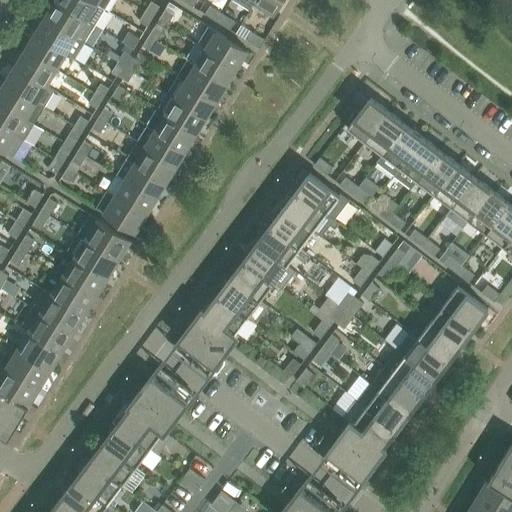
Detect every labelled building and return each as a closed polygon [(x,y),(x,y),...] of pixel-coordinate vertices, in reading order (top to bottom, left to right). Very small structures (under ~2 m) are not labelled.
[(95,24),(56,0),(46,17),(77,36),(85,41),(95,24)] [(106,8),(97,3),(92,0),(56,0),(95,24),(106,8)] [(110,0),(92,0),(97,3),(106,8),(110,0)] [(154,16),(160,5),(152,0),(146,10),(154,16)] [(235,0),(251,9),(256,1),(256,0),(235,0)] [(256,0),(256,1),(275,13),(283,0),(256,0)] [(210,5),(205,13),(218,21),(223,13),(210,5)] [(159,19),(168,24),(174,14),(166,8),(159,19)] [(154,16),(146,10),(139,20),(148,26),(154,16)] [(231,29),(236,20),(223,13),(218,21),(231,29)] [(85,41),(77,36),(46,17),(36,33),(67,52),(75,57),(85,41)] [(158,40),(164,30),(156,25),(149,35),(158,40)] [(198,42),(237,67),(248,50),(208,25),(198,42)] [(260,47),(266,39),(253,31),(247,39),(260,47)] [(36,33),(26,49),(57,68),(67,52),(36,33)] [(134,48),(140,38),(132,33),(125,43),(134,48)] [(149,35),(143,45),(152,50),(158,40),(149,35)] [(186,58),(188,59),(227,83),(237,67),(198,42),(196,41),(186,58)] [(46,85),(57,68),(26,49),(16,66),(46,85)] [(133,56),(125,51),(118,61),(126,66),(133,56)] [(154,60),(140,51),(135,58),(133,56),(126,66),(135,71),(141,61),(150,67),(154,60)] [(227,83),(188,59),(178,75),(217,99),(227,83)] [(112,71),(120,76),(126,66),(118,61),(112,71)] [(46,85),(16,66),(6,82),(45,106),(55,90),(46,85)] [(126,66),(120,76),(129,81),(135,71),(126,66)] [(217,99),(178,75),(168,92),(207,116),(217,99)] [(0,101),(35,123),(45,106),(6,82),(0,91),(0,101)] [(104,97),(110,88),(101,82),(95,92),(104,97)] [(128,90),(119,84),(113,94),(121,100),(128,90)] [(95,92),(89,102),(97,108),(104,97),(95,92)] [(207,116),(168,92),(158,108),(197,132),(207,116)] [(346,123),(349,125),(348,126),(366,140),(389,110),(371,96),(360,111),(356,109),(346,123)] [(0,101),(0,123),(25,139),(35,123),(0,101)] [(107,122),(113,112),(105,107),(99,117),(107,122)] [(187,149),(197,132),(158,108),(147,125),(187,149)] [(406,123),(389,110),(366,140),(383,153),(406,123)] [(83,130),(90,120),(81,115),(75,125),(83,130)] [(99,117),(92,127),(101,132),(107,122),(99,117)] [(0,147),(14,156),(25,139),(0,123),(0,147)] [(383,153),(401,166),(424,136),(406,123),(383,153)] [(75,125),(69,135),(77,140),(83,130),(75,125)] [(147,125),(137,141),(177,165),(187,149),(147,125)] [(395,174),(412,187),(441,149),(424,136),(401,166),(395,174)] [(87,155),(93,145),(85,140),(78,150),(87,155)] [(177,165),(137,141),(127,157),(167,181),(177,165)] [(63,163),(69,153),(61,147),(55,158),(63,163)] [(412,187),(412,188),(418,180),(435,193),(458,162),(441,149),(412,187)] [(78,150),(72,160),(81,165),(81,164),(96,173),(101,164),(87,155),(78,150)] [(333,166),(320,156),(315,164),(327,174),(333,166)] [(117,174),(156,198),(167,181),(127,157),(117,174)] [(55,158),(48,168),(57,173),(63,163),(55,158)] [(476,175),(458,162),(435,193),(452,206),(476,175)] [(77,171),(68,166),(62,176),(71,181),(77,171)] [(310,171),(297,190),(327,213),(335,218),(350,199),(341,192),(340,194),(310,171)] [(117,174),(107,190),(146,214),(156,198),(117,174)] [(464,227),(470,219),(493,188),(476,175),(452,206),(446,214),(464,227)] [(359,185),(346,176),(340,184),(353,193),(359,185)] [(353,193),(366,203),(372,195),(359,185),(353,193)] [(36,207),(44,194),(36,188),(28,201),(36,207)] [(470,219),(487,232),(510,202),(493,188),(470,219)] [(136,231),(146,214),(107,190),(96,207),(136,231)] [(297,190),(283,207),(314,230),(327,213),(297,190)] [(50,215),(58,202),(49,197),(41,210),(50,215)] [(394,212),(381,202),(375,210),(388,220),(394,212)] [(487,232),(504,245),(511,234),(511,203),(510,202),(487,232)] [(25,225),(33,212),(24,207),(16,220),(25,225)] [(270,224),(301,247),(314,230),(283,207),(270,224)] [(41,210),(34,222),(42,228),(50,215),(41,210)] [(388,220),(400,229),(406,221),(394,212),(388,220)] [(78,233),(87,238),(119,258),(131,239),(90,213),(78,233)] [(16,220),(8,233),(17,238),(25,225),(16,220)] [(288,264),(301,247),(270,224),(257,241),(288,264)] [(428,238),(415,228),(409,236),(422,246),(428,238)] [(27,252),(35,239),(26,234),(19,247),(27,252)] [(384,256),(393,243),(385,237),(375,250),(384,256)] [(108,276),(119,258),(87,238),(75,256),(108,276)] [(422,246),(435,255),(441,247),(428,238),(422,246)] [(288,264),(257,241),(244,259),(274,282),(282,288),(295,270),(288,264)] [(0,260),(2,262),(10,249),(1,244),(0,246),(0,260)] [(19,247),(11,260),(19,265),(27,252),(19,247)] [(397,265),(406,253),(398,247),(388,259),(397,265)] [(364,253),(357,263),(362,267),(370,273),(380,260),(372,254),(364,253)] [(463,264),(450,254),(444,262),(456,272),(463,264)] [(75,256),(64,275),(97,295),(108,276),(75,256)] [(274,282),(244,259),(231,276),(261,299),(274,282)] [(388,259),(379,272),(387,278),(397,265),(388,259)] [(456,272),(469,282),(475,274),(463,264),(456,272)] [(362,267),(353,280),(361,286),(370,273),(362,267)] [(0,271),(0,286),(2,287),(9,275),(1,269),(0,271)] [(85,313),(97,295),(64,275),(53,293),(85,313)] [(261,299),(231,276),(218,293),(248,316),(249,316),(256,322),(269,305),(261,299)] [(380,287),(372,281),(362,294),(370,300),(380,287)] [(495,301),(501,293),(488,283),(482,291),(495,301)] [(489,307),(458,284),(445,302),(475,325),(489,307)] [(33,307),(41,312),(74,332),(85,313),(53,293),(52,294),(44,288),(33,307)] [(346,309),(356,296),(348,290),(338,303),(346,309)] [(239,334),(236,332),(248,316),(218,293),(206,309),(203,307),(202,308),(220,322),(238,335),(239,334)] [(364,302),(356,296),(346,309),(354,315),(364,302)] [(475,325),(445,302),(437,296),(424,313),(432,319),(462,342),(475,325)] [(346,309),(338,303),(329,316),(337,322),(346,309)] [(74,332),(41,312),(33,307),(21,325),(30,330),(62,350),(74,332)] [(191,360),(213,331),(220,322),(202,308),(195,318),(173,346),(191,360)] [(337,322),(345,328),(354,315),(346,309),(337,322)] [(323,319),(313,331),(321,338),(331,325),(323,319)] [(432,319),(418,337),(449,360),(462,342),(432,319)] [(213,331),(191,360),(209,373),(231,345),(238,335),(220,322),(213,331)] [(51,369),(62,350),(30,330),(19,349),(51,369)] [(411,331),(397,348),(405,354),(436,377),(449,360),(418,337),(411,331)] [(331,352),(340,339),(332,333),(323,346),(331,352)] [(314,346),(306,340),(297,353),(305,359),(314,346)] [(323,346),(313,358),(321,365),(331,352),(323,346)] [(397,348),(384,365),(423,394),(436,377),(405,354),(397,348)] [(40,387),(51,369),(19,349),(7,367),(40,387)] [(301,363),(294,357),(284,370),(292,376),(301,363)] [(155,407),(177,379),(159,365),(137,393),(130,403),(148,417),(155,407)] [(410,412),(423,394),(384,365),(371,382),(410,412)] [(7,367),(0,378),(0,387),(10,394),(28,405),(40,387),(7,367)] [(314,373),(306,367),(296,380),(304,386),(314,373)] [(348,392),(356,398),(396,429),(410,412),(371,382),(361,375),(348,392)] [(166,430),(173,421),(195,392),(177,379),(155,407),(148,417),(166,430)] [(0,410),(10,394),(0,387),(0,410)] [(0,432),(9,438),(23,416),(22,416),(28,405),(10,394),(0,410),(0,432)] [(387,447),(384,445),(396,429),(356,398),(343,416),(350,421),(368,434),(386,448),(387,447)] [(124,418),(120,424),(151,448),(151,447),(159,453),(172,435),(166,431),(166,430),(148,417),(130,403),(129,404),(131,405),(122,416),(124,418)] [(350,421),(343,430),(333,443),(321,459),(339,472),(361,444),(368,434),(350,421)] [(113,429),(104,441),(137,466),(151,448),(120,424),(115,430),(113,429)] [(361,444),(339,472),(357,486),(379,458),(386,448),(368,434),(361,444)] [(97,454),(92,460),(123,484),(137,466),(104,441),(95,453),(97,454)] [(511,441),(489,479),(511,492),(511,441)] [(76,478),(109,502),(123,484),(92,460),(87,467),(85,465),(76,478)] [(200,485),(205,478),(191,467),(185,474),(200,485)] [(185,474),(180,481),(195,492),(200,485),(185,474)] [(64,497),(84,511),(114,511),(117,508),(109,502),(76,478),(67,489),(69,491),(64,497)] [(309,511),(325,491),(307,478),(294,494),(285,506),(280,511),(309,511)] [(511,511),(511,492),(489,479),(479,495),(508,511),(511,511)] [(236,502),(221,491),(216,497),(231,509),(236,502)] [(337,511),(343,505),(325,491),(309,511),(337,511)] [(508,511),(479,495),(469,511),(471,511),(508,511)] [(58,502),(49,511),(84,511),(64,497),(60,503),(58,502)] [(211,504),(221,511),(228,511),(231,509),(216,497),(211,504)] [(154,507),(158,510),(160,511),(174,511),(159,500),(154,507)]
